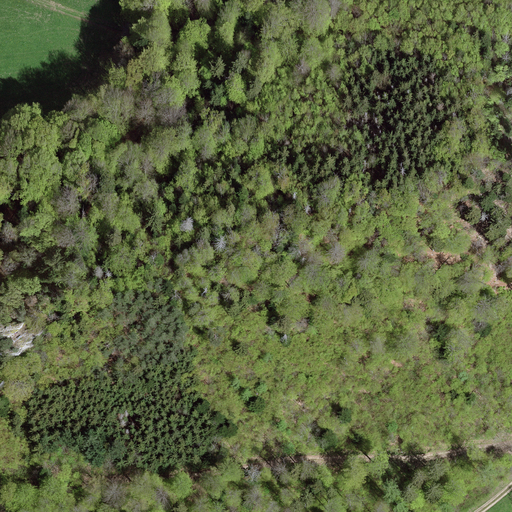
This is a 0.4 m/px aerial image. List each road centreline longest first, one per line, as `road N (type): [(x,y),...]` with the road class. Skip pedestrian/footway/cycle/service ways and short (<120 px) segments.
road 1 (track): [(511,442),(421,459),(309,458),(189,478),(0,487)]
road 2 (track): [(160,29),(212,41),(412,43)]
road 3 (track): [(118,27),(192,29),(291,0)]
